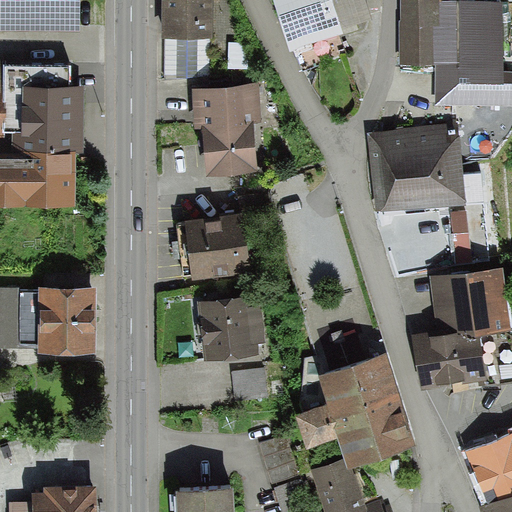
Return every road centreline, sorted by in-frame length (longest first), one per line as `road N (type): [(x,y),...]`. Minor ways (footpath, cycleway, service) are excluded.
road 1 (tertiary): [(131,511),(131,0)]
road 2 (residential): [(334,151),(439,457)]
road 3 (residential): [(256,0),(334,151)]
road 4 (residential): [(390,0),(376,93),(351,141),(334,151)]
road 5 (unknown): [(131,347),(195,370),(265,369)]
road 6 (unknown): [(131,450),(58,450),(0,465)]
road 7 (unknown): [(131,347),(0,357)]
